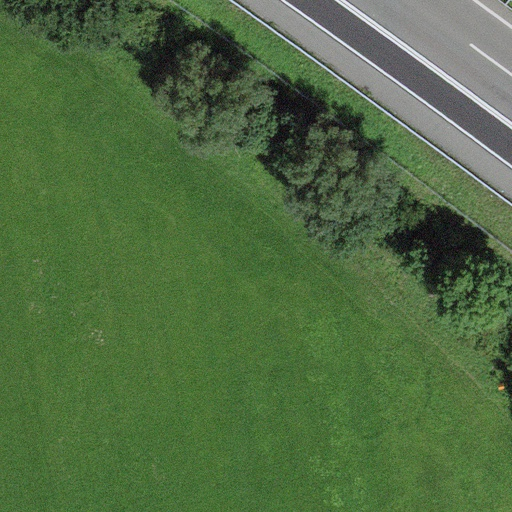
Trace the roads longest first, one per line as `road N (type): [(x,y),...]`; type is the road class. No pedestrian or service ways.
road 1 (motorway): [(393,0),(511,110)]
road 2 (motorway): [(404,0),(511,78)]
